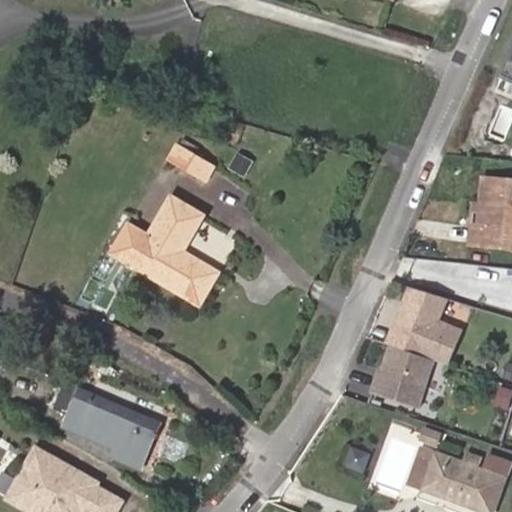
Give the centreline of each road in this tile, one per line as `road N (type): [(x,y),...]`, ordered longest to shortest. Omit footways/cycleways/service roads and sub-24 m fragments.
road 1 (residential): [(276,452),(332,371),(461,73)]
road 2 (residential): [(0,289),(138,356),(276,452)]
road 3 (residential): [(240,0),(461,73)]
